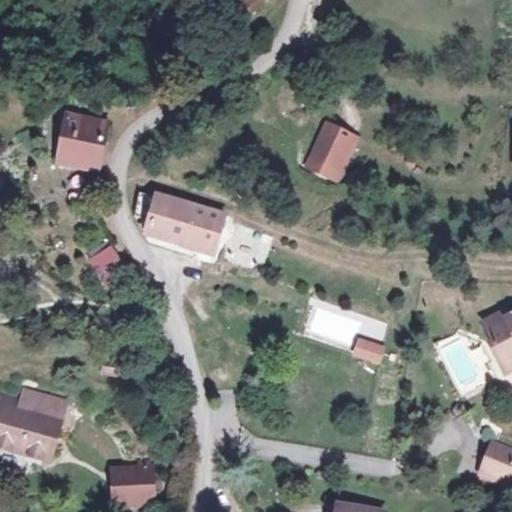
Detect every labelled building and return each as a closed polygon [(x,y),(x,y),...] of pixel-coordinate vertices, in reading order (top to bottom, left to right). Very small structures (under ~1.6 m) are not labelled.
[(104,137),(111,120),(58,112),(54,157),(103,165),(103,152),(104,137)] [(365,131),(349,125),(336,156),(352,163),(365,131)] [(365,131),(352,163),(368,170),(380,137),(365,131)] [(139,223),(153,226),(161,199),(137,194),(139,223)] [(194,208),(161,199),(153,226),(149,238),(217,258),(229,219),(194,208)] [(108,255),(81,262),(92,294),(120,286),(108,255)] [(511,313),(494,322),(504,341),(498,343),(511,371),(511,313)] [(460,331),(436,341),(459,397),(483,387),(460,331)] [(363,353),(376,357),(380,345),(367,341),(363,353)] [(389,348),(380,345),(376,357),(385,360),(389,348)] [(0,465),(42,478),(60,419),(20,407),(14,425),(0,421),(0,465)] [(511,450),(499,446),(488,473),(511,483),(511,450)] [(146,511),(145,485),(107,487),(108,511),(146,511)]
